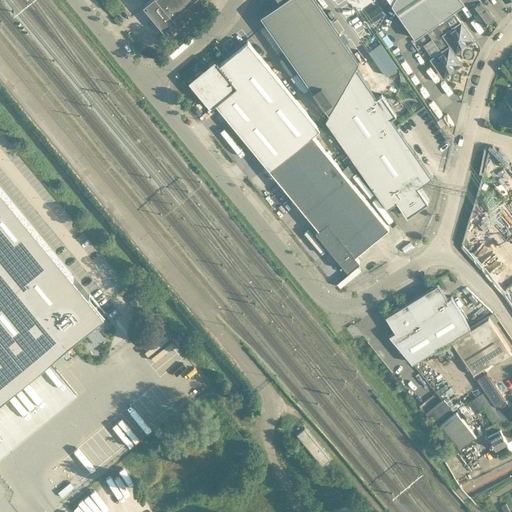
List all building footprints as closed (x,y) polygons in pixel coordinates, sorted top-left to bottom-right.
[(149,0),(143,5),(164,29),(176,20),(173,16),(192,0),(149,0)] [(261,15),(266,23),(287,53),(297,67),(329,113),(359,61),(316,0),(279,0),(280,1),(261,15)] [(394,0),(392,4),(415,37),(426,29),(434,23),(453,11),(465,2),(462,0),(394,0)] [(462,0),(465,2),(470,9),(471,8),(483,24),(486,21),(487,21),(493,17),(480,0),(462,0)] [(380,6),(365,15),(369,22),(384,13),(380,6)] [(453,11),(434,23),(453,50),(455,49),(456,50),(470,41),(471,37),(461,23),(453,11)] [(434,23),(426,29),(432,37),(442,52),(432,58),(438,67),(444,75),(458,65),(459,61),(452,51),(453,50),(434,23)] [(216,102),(270,169),(313,134),(320,128),(248,40),(220,64),(217,61),(209,68),(211,70),(206,74),(204,71),(193,81),(213,105),(216,102)] [(382,42),(372,49),(389,74),(399,67),(382,42)] [(287,53),(280,58),(290,73),(297,67),(287,53)] [(326,119),(387,207),(397,200),(407,215),(428,200),(418,186),(432,176),(391,117),(396,113),(382,93),(377,96),(356,66),(326,119)] [(511,89),(510,90),(508,91),(507,96),(508,97),(508,98),(505,97),(502,110),(505,111),(502,122),(511,125),(511,89)] [(317,115),(325,110),(319,101),(311,105),(317,115)] [(436,120),(441,127),(446,123),(442,117),(436,120)] [(313,134),(270,169),(319,228),(316,230),(348,270),(360,260),(355,254),(389,227),(313,134)] [(0,398),(104,312),(0,185),(0,398)] [(410,241),(402,247),(405,251),(413,245),(410,241)] [(389,334),(412,362),(449,339),(470,326),(451,296),(446,299),(442,293),(444,292),(438,283),(423,292),(424,293),(408,303),(407,302),(402,305),(403,306),(400,309),(399,307),(386,315),(395,330),(389,334)] [(449,339),(476,379),(488,371),(487,370),(486,371),(484,367),(492,362),(494,364),(511,352),(489,315),(470,326),(449,339)] [(484,391),(496,384),(491,377),(480,385),(484,391)] [(496,384),(484,391),(495,406),(505,399),(496,384)] [(484,391),(476,396),(483,406),(494,422),(496,421),(502,418),(495,406),(484,391)] [(468,401),(475,411),(483,406),(476,396),(468,401)] [(123,430),(137,445),(169,416),(161,408),(159,410),(151,401),(148,403),(143,399),(123,417),(125,418),(110,432),(119,441),(123,438),(119,433),(123,430)] [(442,399),(425,413),(427,415),(434,423),(450,409),(442,399)] [(505,399),(495,406),(502,418),(504,420),(511,415),(509,411),(511,409),(511,403),(511,404),(509,405),(505,399)] [(460,407),(469,420),(474,416),(472,413),(475,411),(468,402),(460,407)] [(451,445),(453,446),(456,451),(476,435),(457,411),(437,427),(451,445)] [(491,424),(484,428),(488,435),(490,439),(495,448),(508,441),(502,432),(496,421),(494,422),(491,424)] [(305,427),(297,434),(323,465),(330,458),(324,451),(314,438),(305,427)] [(71,465),(83,482),(118,456),(103,435),(91,443),(90,441),(69,456),(74,463),(71,465)] [(501,505),(504,511),(509,511),(511,511),(506,503),(501,505)]
